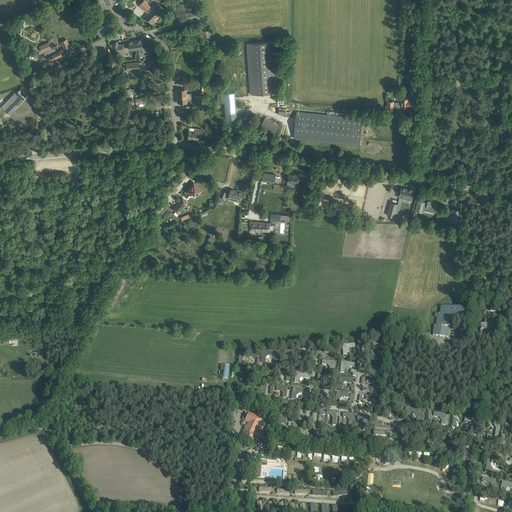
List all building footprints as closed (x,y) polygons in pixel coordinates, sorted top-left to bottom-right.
[(94,0),(99,9),(115,1),(114,0),(94,0)] [(150,7),(144,0),(139,5),(145,12),(150,7)] [(164,9),(158,3),(144,17),(151,25),(156,20),(154,19),(164,9)] [(199,17),(197,9),(183,14),(186,22),(199,17)] [(21,20),(24,27),(39,20),(36,13),(21,20)] [(107,18),(100,22),(105,32),(112,29),(107,18)] [(96,29),(99,35),(105,32),(100,22),(94,25),(96,29)] [(211,42),(210,31),(202,32),(203,43),(211,42)] [(42,45),(39,47),(41,52),(43,51),(45,57),(48,56),(50,61),(52,60),(56,58),(51,48),(48,42),(46,39),(40,42),(42,45)] [(60,42),(64,49),(69,46),(66,39),(60,42)] [(128,42),(129,49),(135,48),(137,47),(137,48),(142,47),(141,40),(128,42)] [(111,45),(114,52),(124,51),(123,44),(118,45),(117,42),(111,45)] [(274,42),(247,44),(250,95),(277,93),(274,42)] [(56,58),(62,56),(59,50),(57,46),(54,48),(54,47),(51,48),(56,58)] [(146,58),(145,49),(142,49),(142,47),(137,48),(137,47),(135,48),(136,54),(135,54),(136,59),(142,58),(142,59),(143,59),(145,59),(146,58)] [(97,51),(100,56),(107,53),(105,48),(97,51)] [(126,64),(126,71),(139,70),(138,63),(126,64)] [(19,96),(13,101),(17,105),(24,99),(26,97),(20,91),(21,90),(20,89),(16,93),(19,96)] [(187,102),(186,89),(176,90),(177,103),(187,102)] [(223,93),(217,94),(218,103),(224,103),(225,119),(236,118),(234,92),(223,93)] [(204,105),(203,95),(195,96),(195,102),(198,102),(198,106),(204,105)] [(394,103),(394,107),(401,107),(408,107),(408,106),(416,106),(416,100),(408,100),(408,98),(401,98),(401,103),(394,103)] [(292,115),(293,106),(279,106),(279,114),(292,115)] [(296,111),(294,138),(360,145),(362,118),(296,111)] [(266,117),(260,126),(263,128),(264,128),(270,132),(270,133),(273,135),(274,134),(279,126),(275,124),(271,122),(272,121),(266,117)] [(188,138),(198,140),(198,136),(201,136),(202,130),(195,129),(195,132),(189,131),(188,138)] [(263,173),(262,181),(275,183),(276,175),(263,173)] [(287,182),(298,184),(299,175),(288,173),(287,182)] [(193,182),(185,191),(190,195),(192,193),(194,195),(196,193),(198,194),(202,190),(193,182)] [(412,198),(414,190),(401,187),(399,195),(400,195),(399,198),(400,198),(400,197),(403,197),(403,198),(411,200),(412,198)] [(238,191),(230,189),(227,199),(234,201),(235,198),(240,199),(242,191),(239,190),(238,191)] [(187,202),(182,198),(173,209),(178,213),(187,202)] [(435,210),(436,210),(438,203),(437,203),(428,201),(427,204),(425,203),(425,202),(418,201),(416,211),(423,213),(423,212),(424,206),(426,206),(426,208),(427,208),(427,210),(435,212),(435,210)] [(394,217),(396,217),(398,212),(395,212),(398,204),(391,202),(387,215),(394,217)] [(460,210),(452,208),(449,220),(457,222),(460,210)] [(250,222),(249,232),(254,232),(254,230),(261,231),(261,230),(265,230),(265,231),(270,231),(270,230),(273,230),(274,225),(270,225),(270,223),(250,222)] [(449,318),(464,320),(465,309),(441,306),(441,307),(442,307),(441,314),(435,314),(435,316),(438,317),(437,325),(436,325),(434,325),(433,335),(448,337),(449,327),(450,320),(449,320),(449,318)] [(481,325),(480,331),(491,332),(491,326),(493,326),(493,321),(485,320),(485,325),(481,325)] [(386,337),(382,336),(381,341),(378,343),(373,342),(372,345),(384,348),(386,337)] [(355,344),(343,345),(343,356),(344,358),(347,358),(347,351),(350,348),(355,348),(355,344)] [(336,347),(324,348),(324,353),(333,352),(333,358),(337,358),(336,347)] [(243,358),(247,355),(257,355),(257,350),(239,349),(239,363),(243,363),(243,358)] [(285,350),(285,355),(287,355),(290,358),(289,363),(293,363),(295,352),(285,350)] [(273,352),(263,351),(262,361),(266,361),(266,358),(268,356),(272,356),(273,352)] [(300,351),(299,364),(303,364),(303,359),(307,356),(311,356),(311,352),(300,351)] [(384,353),(371,351),(371,356),(376,356),(379,360),(379,363),(383,363),(384,353)] [(335,361),(322,360),(322,364),(328,365),(330,367),(330,371),(334,372),(335,361)] [(355,363),(341,362),(340,372),(344,373),(345,370),(348,367),(355,368),(355,363)] [(221,379),(228,380),(230,365),(224,364),(221,379)] [(383,368),(370,366),(369,370),(375,371),(377,374),(377,378),(381,378),(383,368)] [(292,372),(280,370),(279,374),(284,375),(287,378),(286,382),(290,382),(292,372)] [(308,374),(296,372),(294,383),(298,383),(299,380),(302,378),(308,378),(308,374)] [(318,374),(318,379),(327,380),(329,382),(328,385),(332,385),(333,376),(318,374)] [(342,387),(342,385),(346,382),(353,383),(354,378),(339,377),(338,386),(342,387)] [(367,380),(367,385),(372,386),(375,389),(374,392),(379,393),(380,382),(367,380)] [(288,388),(277,387),(276,391),(281,392),(283,394),(282,398),(286,398),(288,388)] [(308,389),(293,387),(291,399),(295,400),(295,396),(300,393),(308,394),(308,389)] [(332,392),(320,390),(319,394),(325,395),(328,399),(328,403),(331,403),(332,392)] [(349,394),(337,392),(335,403),(340,403),(340,399),(342,397),(349,398),(349,394)] [(366,396),(366,400),(368,400),(370,401),(373,403),(373,406),(377,407),(378,397),(368,396),(366,396)] [(417,422),(421,422),(422,410),(406,408),(406,412),(415,413),(418,417),(417,422)] [(331,415),(333,418),(333,425),(337,425),(337,412),(327,411),(327,415),(331,415)] [(447,415),(434,412),(434,416),(439,417),(442,422),(441,425),(445,425),(447,415)] [(245,421),(248,423),(246,426),(245,426),(240,436),(245,439),(246,437),(252,440),(255,435),(264,439),(266,434),(257,430),(262,419),(248,413),(245,421)] [(343,413),(343,417),(347,417),(349,420),(348,429),(352,429),(353,414),(343,413)] [(288,417),(279,415),(278,420),(286,423),(288,417)] [(368,417),(358,417),(358,421),(361,421),(364,424),(363,430),(367,431),(368,417)] [(466,418),(465,421),(473,423),(475,428),(475,433),(479,433),(481,420),(466,418)] [(296,421),(290,420),(288,426),(292,427),(290,435),(295,436),(297,425),(295,424),(296,421)] [(499,439),(501,421),(489,420),(489,424),(493,424),(496,428),(495,438),(499,439)] [(374,428),(374,438),(390,439),(390,429),(374,428)] [(492,460),(488,459),(485,472),(502,476),(503,472),(493,470),(491,465),(492,460)] [(261,465),(267,465),(268,461),(257,460),(256,476),(260,476),(261,465)] [(498,480),(483,477),(482,481),(490,483),(492,487),(492,490),(495,491),(498,480)] [(511,483),(502,481),(500,492),(504,493),(504,490),(509,487),(511,487),(511,483)]
